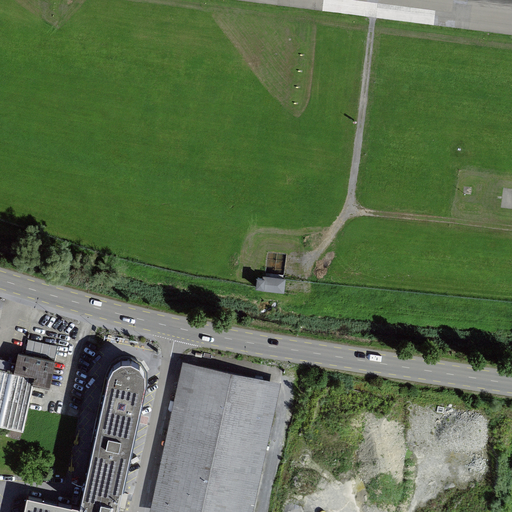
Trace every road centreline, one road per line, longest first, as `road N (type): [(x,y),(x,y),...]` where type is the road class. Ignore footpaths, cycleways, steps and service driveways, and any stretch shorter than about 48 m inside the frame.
road 1 (primary): [(0,279),(175,328),(511,384)]
road 2 (unknown): [(298,350),(270,511)]
road 3 (track): [(353,210),(511,227)]
